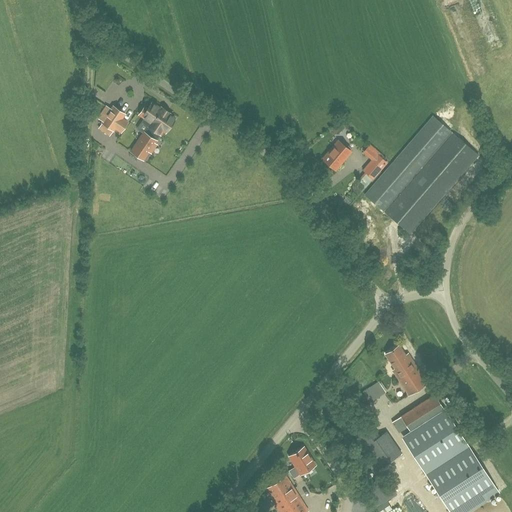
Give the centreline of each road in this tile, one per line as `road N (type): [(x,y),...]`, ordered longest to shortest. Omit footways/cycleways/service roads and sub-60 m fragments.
road 1 (unclassified): [(383,302),(297,172),(98,27),(79,0)]
road 2 (unclassified): [(383,302),(383,312),(216,511)]
road 3 (unclassified): [(445,295),(449,246),(511,161)]
road 4 (unclassified): [(511,394),(457,330),(445,295)]
